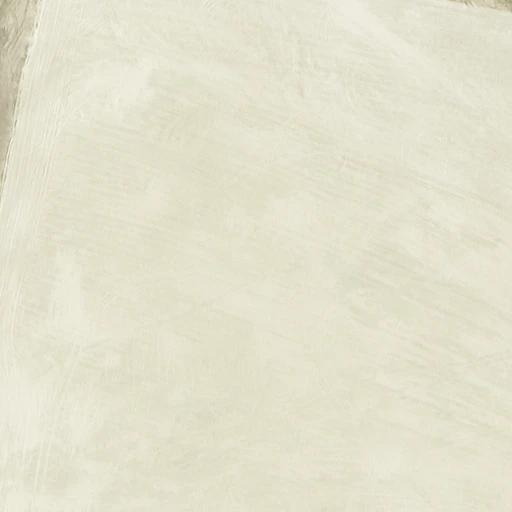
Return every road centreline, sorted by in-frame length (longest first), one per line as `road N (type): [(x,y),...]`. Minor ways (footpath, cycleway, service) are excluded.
road 1 (unknown): [(500,52),(409,511)]
road 2 (unknown): [(71,0),(0,349)]
road 3 (unknown): [(511,61),(500,52),(242,0)]
